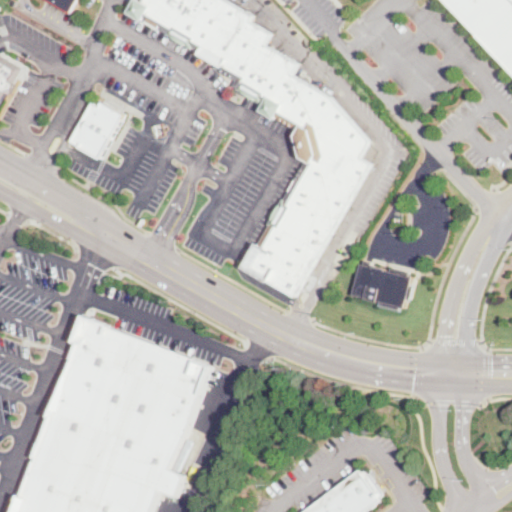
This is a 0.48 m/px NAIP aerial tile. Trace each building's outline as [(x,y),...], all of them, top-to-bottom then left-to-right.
[(81,0),(74,13),(74,14),(50,0),(81,0)] [(228,0),(255,15),(252,21),(273,34),(267,44),(301,64),(294,75),(333,97),(371,141),(362,158),(373,164),(298,296),(279,285),(269,279),(248,267),(272,225),(271,225),(285,199),(286,199),(309,159),(305,156),(301,154),(298,141),(303,132),(299,130),(258,108),(262,103),(240,90),(241,88),(236,86),(239,81),(217,68),(220,62),(195,48),(194,49),(169,34),(170,33),(133,12),(139,0),(228,0)] [(511,0),(449,0),(511,66),(511,0)] [(0,54),(4,56),(22,66),(25,68),(16,84),(17,84),(11,94),(8,92),(0,106),(0,54)] [(127,112),(103,157),(73,140),(96,101),(102,105),(105,100),(127,112)] [(359,261),(352,292),(364,295),(364,297),(376,300),(379,299),(404,305),(411,275),(359,261)] [(212,362),(203,389),(188,433),(171,466),(185,473),(178,494),(161,488),(152,511),(18,511),(20,509),(16,507),(34,452),(49,412),(88,315),(212,362)] [(305,511),(361,470),(363,473),(367,470),(386,494),(381,498),(382,499),(364,511),(305,511)]
